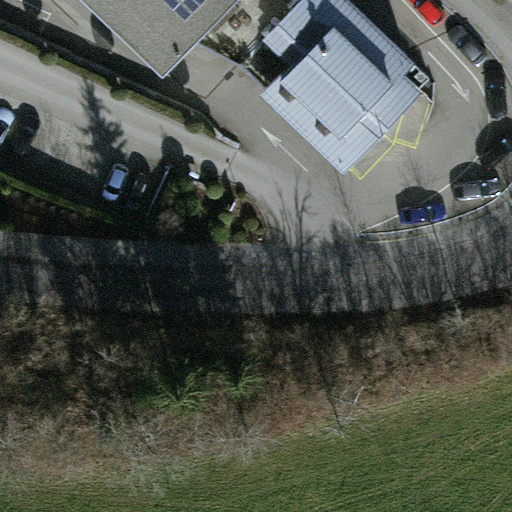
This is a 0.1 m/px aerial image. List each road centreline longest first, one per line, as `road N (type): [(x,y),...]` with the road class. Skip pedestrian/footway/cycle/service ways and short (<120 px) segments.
road 1 (unclassified): [(511,247),(488,257),(187,274),(0,264)]
road 2 (unknown): [(337,265),(318,226),(283,197),(0,62)]
